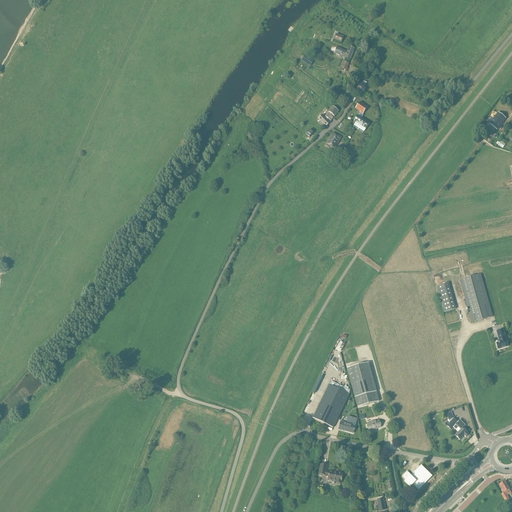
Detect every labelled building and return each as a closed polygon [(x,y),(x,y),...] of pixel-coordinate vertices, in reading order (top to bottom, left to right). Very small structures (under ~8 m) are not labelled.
[(337,47),(334,54),(345,58),(344,59),(350,61),(354,49),(349,47),(348,50),(347,52),(337,47)] [(344,62),(341,69),(347,71),(348,69),(347,68),(349,64),(344,62)] [(363,81),(360,86),(361,86),(358,87),(356,90),(357,93),(360,95),(363,94),(365,91),(364,88),(367,83),(363,81)] [(360,113),(358,116),(357,116),(353,122),(355,123),(353,127),(363,134),(370,124),(361,118),(364,115),(363,114),(367,108),(359,103),(355,109),(360,112),(360,113)] [(329,123),(338,112),(333,107),(325,117),(327,118),(326,119),(323,115),(318,119),(325,127),(330,123),(329,123)] [(505,119),(498,114),(490,124),(497,130),(505,119)] [(335,149),(341,138),(333,133),(327,144),(335,149)] [(500,140),(496,144),(502,149),(506,144),(500,140)] [(481,274),(459,280),(471,323),(493,317),(481,274)] [(436,286),(443,312),(455,309),(448,282),(436,286)] [(498,350),(508,347),(504,330),(497,332),(498,336),(500,336),(501,343),(497,344),(498,350)] [(334,349),(343,352),(347,341),(338,337),(334,349)] [(358,408),(379,402),(369,363),(347,369),(358,408)] [(333,429),(349,395),(350,390),(348,389),(348,388),(346,386),(345,388),(332,381),(330,385),(329,385),(312,419),(333,429)] [(458,422),(454,418),(451,412),(446,413),(449,420),(445,423),(451,430),(456,425),(461,430),(455,436),(460,440),(464,436),(466,437),(469,435),(467,433),(468,432),(463,428),(465,425),(460,420),(458,422)] [(376,428),(380,427),(379,421),(372,422),(367,424),(369,431),(373,431),(373,430),(376,429),(376,428)] [(339,430),(353,434),(355,426),(341,422),(339,430)] [(402,466),(403,467),(408,462),(403,458),(398,463),(400,467),(399,468),(402,470),(403,468),(401,466),(402,466)] [(329,472),(326,471),(327,466),(321,465),(319,474),(325,475),(328,476),(328,481),(336,482),(336,483),(342,484),(343,473),(329,471),(329,472)] [(426,472),(421,466),(411,476),(407,472),(402,477),(406,480),(404,482),(411,488),(413,485),(418,490),(431,476),(428,474),(430,473),(428,471),(426,472)] [(511,493),(504,482),(503,483),(503,482),(501,484),(500,485),(502,490),(501,491),(502,494),(501,494),(505,502),(509,500),(507,496),(511,493)] [(379,511),(386,510),(384,498),(383,498),(383,497),(368,499),(369,502),(377,500),(379,511)]
